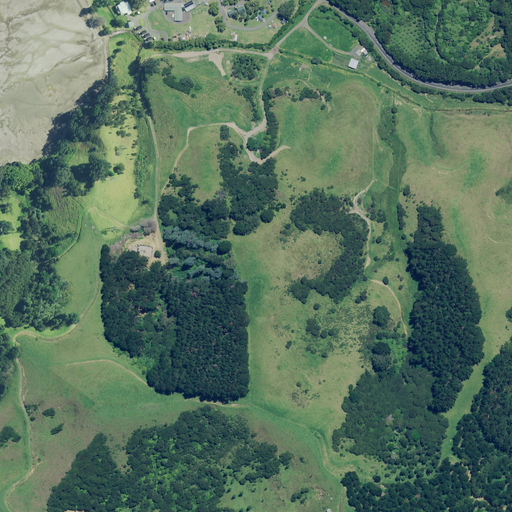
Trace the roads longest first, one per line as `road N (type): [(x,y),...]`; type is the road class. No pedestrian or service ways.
road 1 (track): [(320,0),(267,56),(220,48),(145,57),(137,88),(157,150),(154,216),(128,227),(88,212),(93,309),(76,331),(54,341),(26,328),(15,336),(32,454),(31,472),(8,493),(7,511)]
road 2 (tertiary): [(330,0),(412,76),(466,88),(511,81)]
